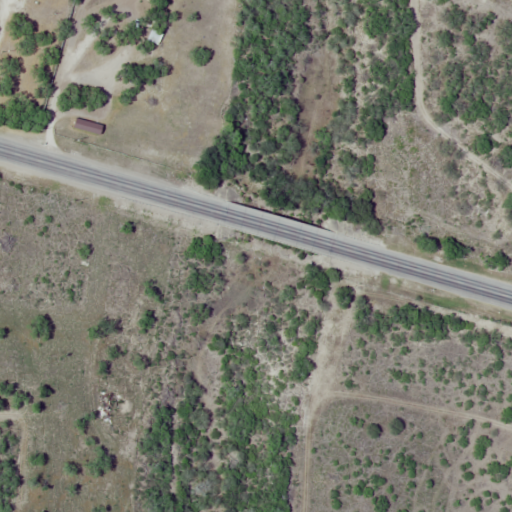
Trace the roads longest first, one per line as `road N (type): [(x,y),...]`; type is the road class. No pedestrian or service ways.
road 1 (trunk): [(210,210),(0,148)]
road 2 (trunk): [(511,297),(351,251)]
road 3 (trunk): [(351,251),(210,210)]
